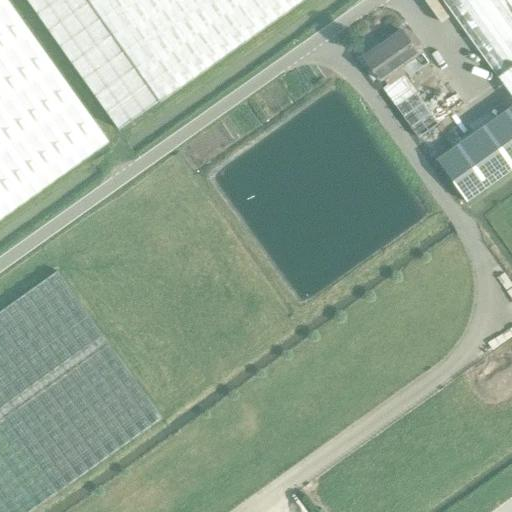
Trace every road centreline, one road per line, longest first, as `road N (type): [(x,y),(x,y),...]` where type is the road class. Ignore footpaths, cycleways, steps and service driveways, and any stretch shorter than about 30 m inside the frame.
road 1 (unknown): [(325,35),(474,232),(481,271),(473,318),(407,392),(237,511)]
road 2 (unclassified): [(0,266),(374,0)]
